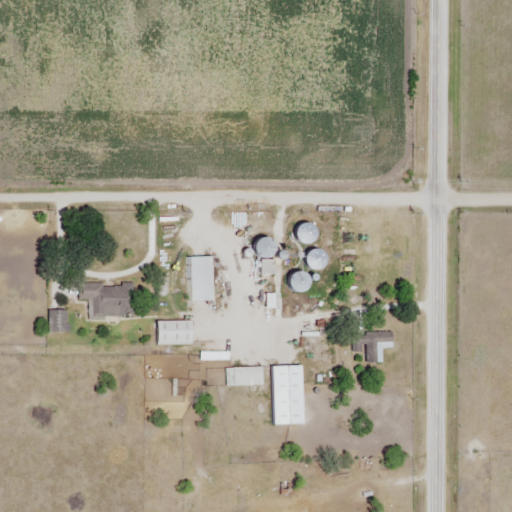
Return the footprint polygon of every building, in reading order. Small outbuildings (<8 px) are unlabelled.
[(213,257),(189,257),(189,302),(213,302),(213,257)] [(133,316),(132,283),(80,284),(81,301),(92,301),(92,317),(133,316)] [(65,310),(47,311),(48,334),(66,333),(65,310)] [(191,344),(191,322),(156,322),(156,344),(191,344)] [(356,352),(364,352),(365,364),(381,363),(380,348),(393,348),(392,331),(355,333),(356,352)] [(302,425),(301,366),(271,367),(272,426),(302,425)] [(231,386),(261,386),(261,368),(231,368),(231,386)]
